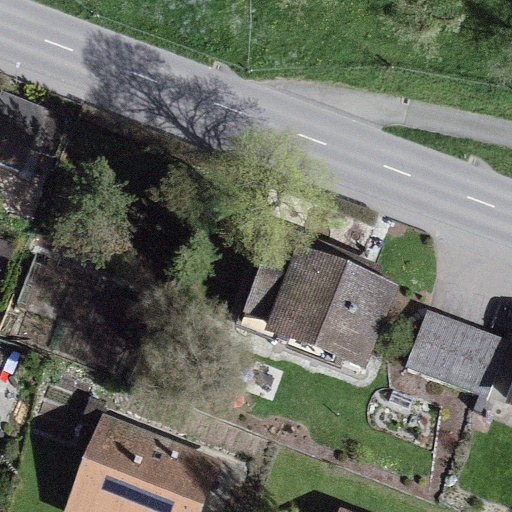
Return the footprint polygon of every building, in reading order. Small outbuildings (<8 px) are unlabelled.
[(0,160),(21,168),(28,149),(53,158),(67,121),(3,96),(0,104),(0,160)] [(280,239),(252,315),(281,326),(275,340),(359,372),(387,297),(348,282),(353,268),(280,239)] [(460,390),(480,336),(427,316),(407,370),(460,390)] [(491,340),(480,336),(460,390),(487,400),(507,345),(491,340)] [(108,511),(191,511),(207,471),(109,433),(88,487),(114,498),(108,511)]
